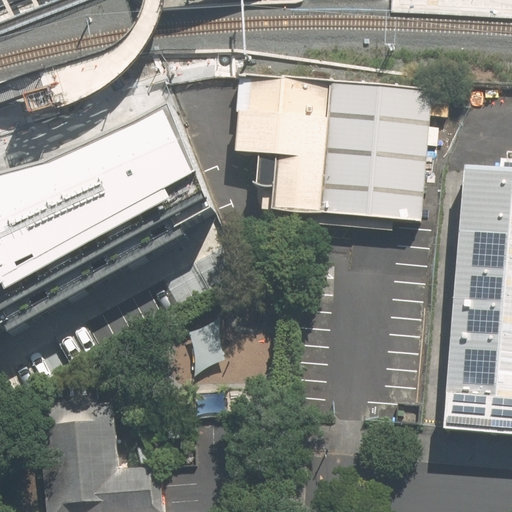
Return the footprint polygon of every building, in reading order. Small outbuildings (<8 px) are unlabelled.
[(259,210),(324,216),(335,87),(245,79),(243,98),(240,134),(238,156),(264,158),(259,210)] [(432,97),(335,87),(324,216),(422,226),(432,97)] [(48,117),(62,114),(59,103),(56,92),(42,96),(29,100),(32,111),(35,121),(48,117)] [(0,184),(0,334),(51,307),(218,216),(179,115),(50,174),(0,184)] [(511,174),(468,170),(447,432),(511,437),(511,174)] [(218,327),(185,334),(195,379),(228,371),(218,327)] [(58,511),(164,511),(161,467),(121,470),(114,383),(56,387),(58,408),(47,409),(54,507),(58,507),(58,511)] [(199,392),(197,420),(228,422),(229,393),(199,392)]
